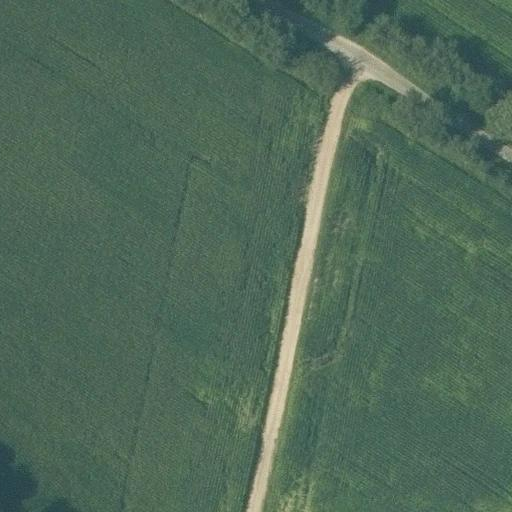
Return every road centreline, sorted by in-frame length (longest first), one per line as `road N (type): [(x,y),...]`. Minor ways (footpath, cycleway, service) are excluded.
road 1 (track): [(354,56),(339,84),(320,177),(265,511)]
road 2 (unclassified): [(511,157),(265,0)]
